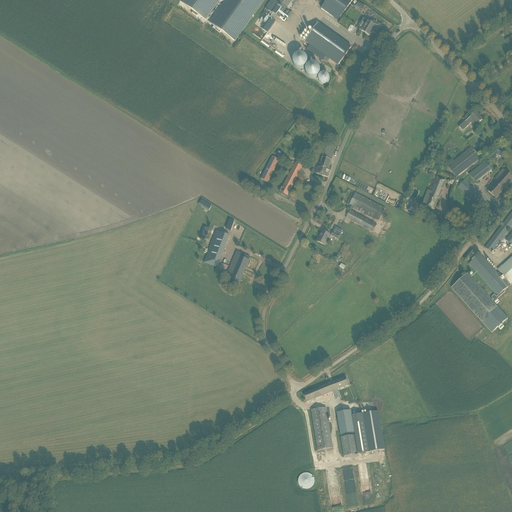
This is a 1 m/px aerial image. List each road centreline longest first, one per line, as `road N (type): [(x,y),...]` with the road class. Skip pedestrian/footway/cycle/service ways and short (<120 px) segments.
road 1 (unclassified): [(409,21),(383,47),(261,317),(293,391),(416,307),(511,193)]
road 2 (track): [(0,478),(185,461),(293,391)]
road 3 (unclassified): [(511,133),(409,21)]
